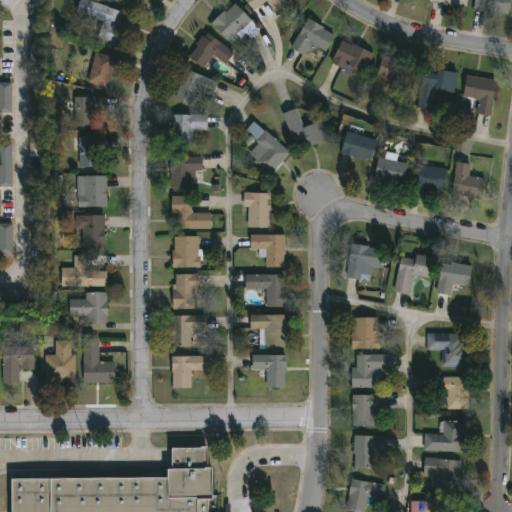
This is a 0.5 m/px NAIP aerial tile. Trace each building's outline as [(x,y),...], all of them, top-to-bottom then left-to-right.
[(113,42),(96,37),(101,19),(75,12),(78,0),(89,0),(122,9),(113,42)] [(119,0),(133,9),(139,0),(119,0)] [(266,0),(264,0),(253,9),(245,0),(285,0),(289,5),(277,14),(266,0)] [(509,0),(509,9),(474,9),(474,0),(509,0)] [(252,21),(230,42),(211,22),(233,1),(252,21)] [(334,34),(324,50),(310,42),(302,54),(289,46),(307,17),(334,34)] [(224,62),(212,53),(203,66),(187,55),(204,31),(232,51),(224,62)] [(330,61),(341,38),(372,52),(361,75),(330,61)] [(107,86),(87,82),(93,51),(113,55),(107,86)] [(372,87),(382,55),(414,64),(409,80),(393,75),(388,92),(372,87)] [(452,91),(434,88),(431,108),(417,106),(423,67),(455,72),(452,91)] [(202,92),(196,106),(173,96),(186,68),(217,82),(210,96),(202,92)] [(490,114),(476,113),(477,101),(462,99),(465,75),(494,79),(490,114)] [(0,82),(9,82),(9,110),(0,110),(0,82)] [(73,96),(104,96),(104,125),(73,125),(73,96)] [(295,107),(302,126),(320,119),(326,137),(295,149),(282,112),(295,107)] [(172,145),(172,113),(205,113),(205,128),(191,128),(191,145),(172,145)] [(256,141),(243,130),(253,120),(288,152),(268,174),(246,153),(256,141)] [(30,157),(40,157),(41,123),(30,123),(30,157)] [(340,151),(347,129),(375,139),(368,160),(340,151)] [(101,135),(101,165),(78,165),(78,135),(101,135)] [(12,143),(0,143),(0,187),(13,187),(12,143)] [(169,187),(169,155),(200,155),(200,170),(188,170),(188,187),(169,187)] [(402,183),(373,175),(378,155),(407,163),(402,183)] [(451,193),(455,161),(470,163),(468,175),(483,177),(480,197),(451,193)] [(443,189),(414,188),(415,164),(444,165),(443,189)] [(106,175),(106,206),(76,206),(76,195),(82,195),(82,175),(106,175)] [(246,226),(246,207),(242,207),(242,191),(268,191),(268,226),(246,226)] [(171,195),(190,194),(190,212),(210,212),(210,227),(171,228),(171,195)] [(79,214),(103,214),(103,247),(79,247),(79,214)] [(0,254),(13,254),(12,224),(0,224),(0,254)] [(283,266),(265,266),(265,249),(249,249),(249,233),(283,233),(283,266)] [(172,235),(197,235),(197,267),(172,267),(172,235)] [(380,266),(372,265),(370,279),(345,276),(350,242),(382,247),(380,266)] [(392,290),(400,252),(431,258),(427,276),(411,273),(407,293),(392,290)] [(60,267),(73,267),(72,254),(84,254),(84,271),(105,270),(106,284),(60,286),(60,267)] [(436,292),(440,260),(471,264),(468,285),(451,283),(449,294),(436,292)] [(172,308),(172,273),(196,273),(196,308),(172,308)] [(285,273),(285,306),(264,306),(264,288),(244,288),(244,273),(285,273)] [(0,309),(32,308),(31,289),(0,290),(0,309)] [(84,298),(84,291),(106,291),(106,321),(68,321),(68,298),(84,298)] [(249,313),(285,313),(285,344),(260,344),(260,328),(249,328),(249,313)] [(170,314),(203,314),(203,328),(189,328),(189,346),(170,346),(170,314)] [(378,316),(378,347),(352,347),(352,316),(378,316)] [(441,365),(441,349),(426,349),(426,333),(467,333),(467,365),(441,365)] [(114,382),(81,382),(81,338),(98,338),(98,361),(114,361),(114,382)] [(44,355),(54,354),(54,340),(73,339),(73,377),(44,377),(44,355)] [(1,342),(32,342),(32,367),(18,368),(18,382),(1,382),(1,342)] [(390,353),(390,377),(380,377),(380,386),(353,386),(353,353),(390,353)] [(265,385),(265,368),(251,368),(251,354),(284,354),(284,385),(265,385)] [(171,386),(171,355),(205,355),(205,370),(189,370),(189,386),(171,386)] [(467,375),(467,408),(446,408),(446,391),(435,391),(435,375),(467,375)] [(351,393),(388,393),(388,410),(372,410),(372,425),(352,425),(351,393)] [(464,420),(463,451),(423,450),(424,431),(442,432),(442,419),(464,420)] [(353,466),(353,435),(383,435),(383,453),(373,453),(373,466),(353,466)] [(11,511),(11,479),(170,479),(170,448),(207,448),(207,467),(211,467),(211,511),(11,511)] [(459,459),(459,493),(436,492),(436,474),(423,474),(423,458),(459,459)] [(383,483),(381,502),(365,501),(364,511),(354,511),(345,511),(349,479),(383,483)] [(409,511),(409,501),(433,501),(433,511),(409,511)]
